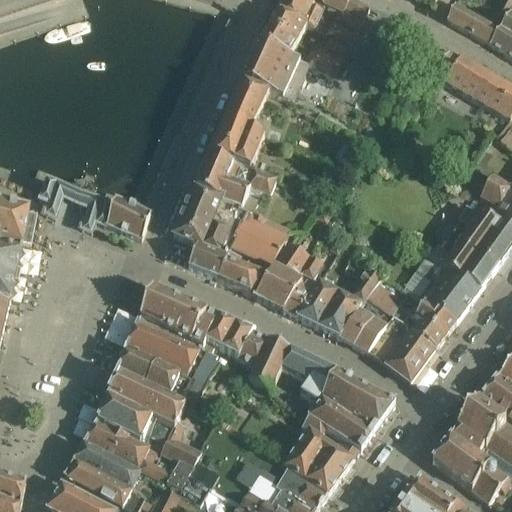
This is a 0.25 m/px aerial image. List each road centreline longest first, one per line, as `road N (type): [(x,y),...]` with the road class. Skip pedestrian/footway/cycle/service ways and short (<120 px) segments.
road 1 (residential): [(428,416),(333,356),(140,266)]
road 2 (residential): [(140,266),(266,0)]
road 3 (residential): [(140,266),(86,270),(47,390),(56,433),(40,476)]
road 4 (residential): [(511,77),(370,0)]
road 5 (residential): [(428,416),(511,304)]
